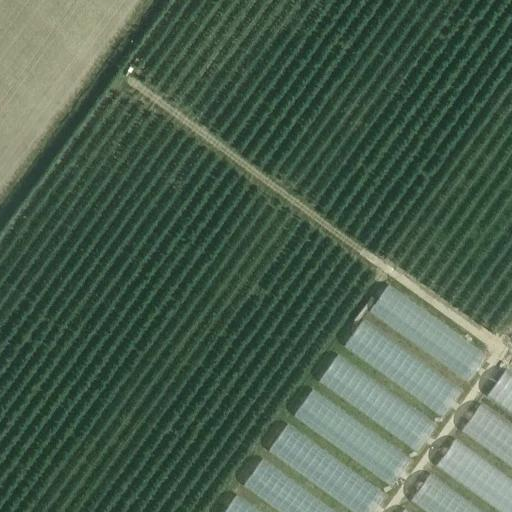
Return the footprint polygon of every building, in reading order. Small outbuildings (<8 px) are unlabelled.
[(432,323),(433,321),(488,360),(504,338),(402,266),(385,290),(432,323)] [(361,326),(461,388),(472,369),(395,321),(394,322),(372,308),(361,326)] [(350,337),(335,359),(438,429),(453,407),(350,337)] [(511,360),(503,371),(511,378),(511,360)] [(363,511),(370,502),(272,447),(259,470),(334,511),(363,511)] [(428,479),(477,511),(511,511),(511,503),(443,458),(428,479)] [(403,511),(450,511),(416,492),(403,511)]
